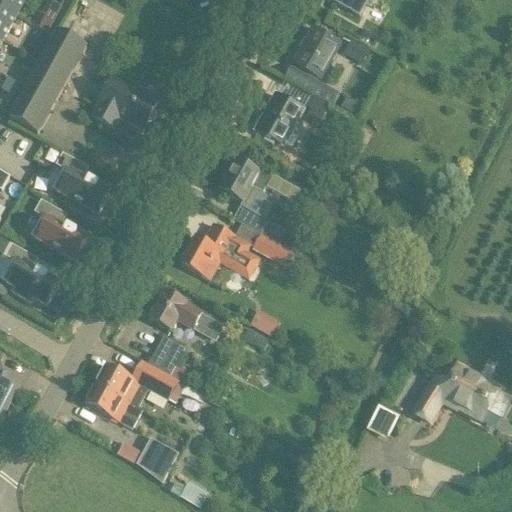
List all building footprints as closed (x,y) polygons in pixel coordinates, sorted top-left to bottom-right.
[(0,0),(0,8),(17,18),(27,0),(0,0)] [(334,0),(333,3),(361,18),(370,1),(367,0),(334,0)] [(0,8),(0,41),(3,43),(17,18),(0,8)] [(31,25),(47,34),(54,21),(39,12),(31,25)] [(293,66),(308,75),(306,78),(292,69),(285,82),(313,98),(331,108),(332,109),(339,96),(318,84),(319,81),(321,82),(340,47),(313,32),(293,66)] [(10,121),(38,137),(86,50),(58,34),(10,121)] [(364,51),(353,45),(347,56),(358,62),(364,51)] [(36,48),(30,59),(40,64),(46,53),(36,48)] [(40,64),(30,59),(24,70),(34,75),(40,64)] [(157,117),(155,112),(160,104),(114,79),(98,109),(100,110),(94,121),(114,131),(119,121),(143,134),(148,126),(152,124),(157,117)] [(284,148),(303,114),(275,98),(256,133),(284,148)] [(331,108),(313,98),(306,109),(312,112),(306,121),(319,128),(331,108)] [(64,172),(53,192),(98,218),(110,197),(82,181),(87,170),(63,157),(57,168),(64,172)] [(233,175),(222,194),(243,206),(241,210),(234,223),(243,228),(242,228),(289,254),(304,230),(296,225),(275,212),(267,225),(264,223),(266,218),(268,214),(268,210),(267,203),(264,200),(261,197),(272,177),(253,166),(250,173),(238,166),(237,166),(233,164),(228,172),(233,175)] [(10,179),(3,175),(0,179),(0,192),(1,193),(10,179)] [(273,178),(266,191),(298,208),(305,195),(273,178)] [(42,218),(31,239),(76,264),(88,244),(60,228),(66,217),(42,204),(36,215),(42,218)] [(242,228),(235,241),(213,228),(203,246),(196,241),(181,268),(211,284),(221,267),(249,283),(260,263),(247,255),(250,249),(282,267),(289,254),(242,228)] [(0,240),(0,256),(3,258),(10,246),(0,240)] [(33,301),(47,309),(59,288),(31,272),(37,261),(12,248),(6,259),(13,262),(2,283),(15,291),(12,295),(31,305),(33,301)] [(52,308),(61,313),(80,282),(71,276),(52,308)] [(224,329),(199,316),(185,308),(186,307),(164,295),(150,322),(171,334),(175,326),(192,334),(193,332),(216,345),(224,329)] [(251,332),(271,343),(280,328),(259,316),(251,332)] [(165,339),(148,370),(177,387),(179,388),(193,395),(200,381),(175,369),(185,350),(165,339)] [(105,369),(95,389),(138,412),(138,411),(148,393),(176,408),(182,396),(203,406),(205,401),(193,395),(179,388),(177,387),(148,370),(141,366),(132,383),(105,369)] [(511,405),(511,401),(497,394),(499,391),(458,370),(449,388),(436,380),(415,415),(429,424),(445,399),(458,407),(457,409),(482,423),(486,414),(503,423),(511,405)] [(0,424),(16,392),(0,383),(0,424)] [(138,412),(95,389),(85,407),(132,432),(142,413),(138,411),(138,412)] [(380,407),(370,431),(390,439),(400,415),(380,407)] [(148,446),(143,456),(124,445),(117,457),(136,468),(162,486),(176,461),(148,446)] [(202,509),(210,494),(190,483),(182,498),(202,509)]
